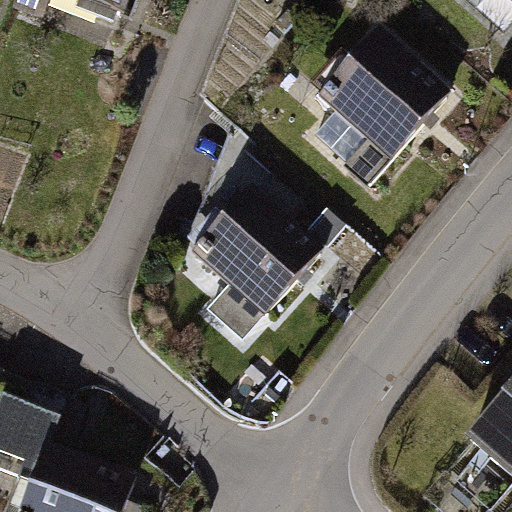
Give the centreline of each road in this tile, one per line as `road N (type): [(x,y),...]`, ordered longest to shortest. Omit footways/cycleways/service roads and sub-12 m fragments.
road 1 (residential): [(511,192),(275,483)]
road 2 (residential): [(72,310),(132,229),(215,0)]
road 3 (residential): [(72,310),(207,436),(275,483)]
